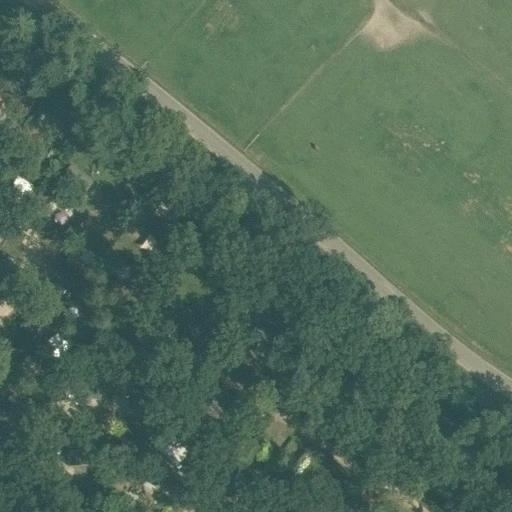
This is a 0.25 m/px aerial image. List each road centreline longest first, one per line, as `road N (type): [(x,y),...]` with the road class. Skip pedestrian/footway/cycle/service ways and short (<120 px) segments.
road 1 (unclassified): [(511,389),(32,0)]
road 2 (track): [(263,408),(38,252),(0,306)]
road 3 (track): [(171,511),(263,408),(419,511)]
